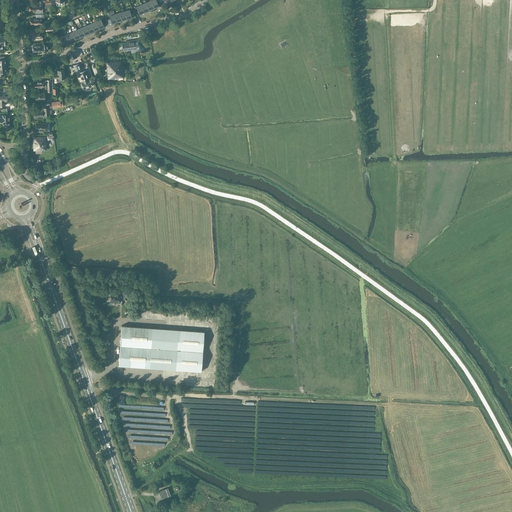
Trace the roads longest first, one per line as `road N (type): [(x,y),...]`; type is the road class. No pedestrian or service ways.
road 1 (secondary): [(131,511),(37,249)]
road 2 (residential): [(20,61),(53,58),(204,0)]
